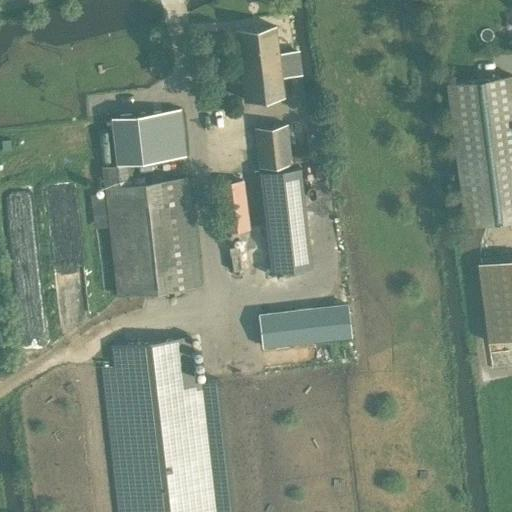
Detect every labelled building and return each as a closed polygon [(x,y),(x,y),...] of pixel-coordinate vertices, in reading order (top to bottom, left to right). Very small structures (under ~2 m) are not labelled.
[(274,25),(236,30),(244,100),(282,95),(280,76),(298,73),(296,51),(278,53),(274,25)] [(511,74),(447,84),(465,224),(511,217),(511,74)] [(149,111),(110,115),(111,122),(115,163),(186,156),(181,107),(149,111)] [(286,123),(254,126),(259,166),(291,163),(286,123)] [(118,295),(177,288),(200,285),(187,175),(144,180),(144,175),(132,176),(131,162),(103,165),(118,295)] [(259,170),(271,271),(310,267),(299,166),(259,170)] [(248,227),(244,199),(222,203),(225,230),(248,227)] [(488,341),(511,337),(511,256),(478,261),(488,341)] [(344,301),(256,311),(259,344),(348,334),(344,301)] [(221,511),(206,380),(192,382),(187,337),(113,346),(115,364),(100,366),(116,511),(221,511)] [(467,511),(451,357),(331,370),(347,511),(467,511)]
